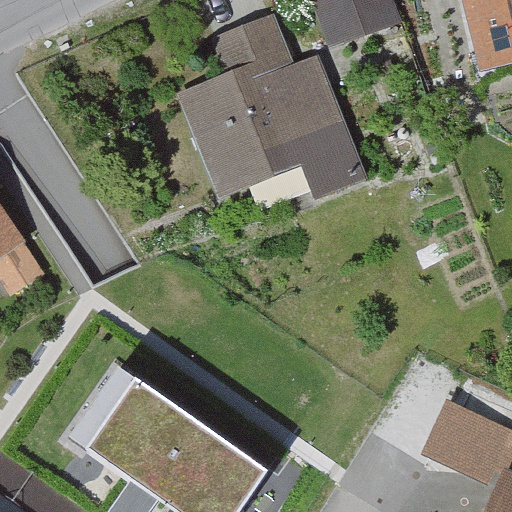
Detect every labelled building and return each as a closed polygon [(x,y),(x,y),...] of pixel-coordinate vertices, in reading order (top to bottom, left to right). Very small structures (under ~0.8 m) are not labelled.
[(392,26),(382,0),(338,0),(328,4),(343,44),(392,26)] [(511,0),(469,0),(485,68),(511,61),(511,0)] [(291,73),(271,21),(218,42),(232,78),(182,98),(221,195),(303,162),(316,195),(361,177),(315,63),(291,73)] [(0,273),(12,291),(38,273),(0,219),(0,273)] [(239,511),(267,475),(136,382),(87,453),(146,494),(133,511),(239,511)] [(435,451),(481,473),(500,431),(456,411),(435,451)] [(511,511),(511,482),(508,481),(493,511),(511,511)]
